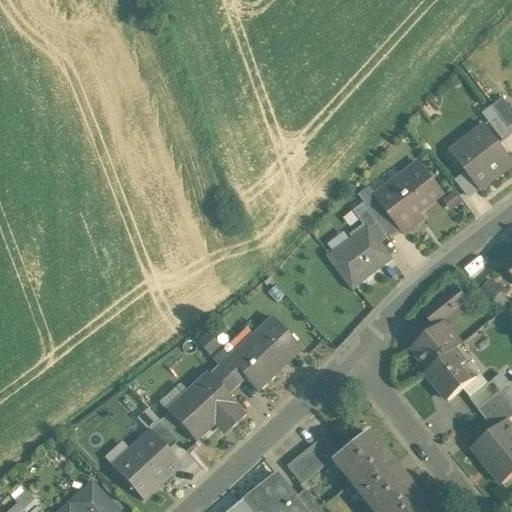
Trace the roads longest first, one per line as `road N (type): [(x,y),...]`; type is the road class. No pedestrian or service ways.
road 1 (residential): [(359,348),(186,511)]
road 2 (residential): [(511,211),(406,292),(359,348)]
road 3 (residential): [(359,348),(476,511)]
